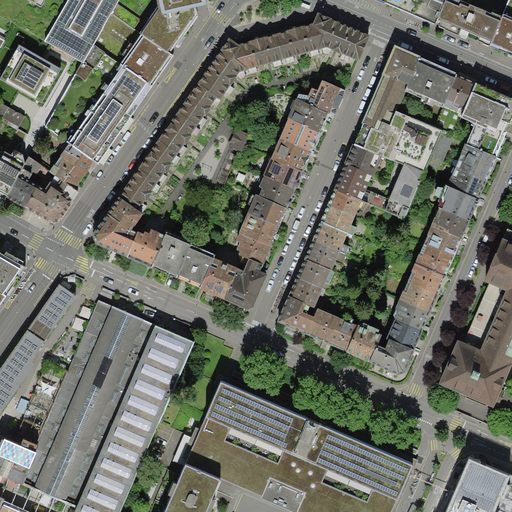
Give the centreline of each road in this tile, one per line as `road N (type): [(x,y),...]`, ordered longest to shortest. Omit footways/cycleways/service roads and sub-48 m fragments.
road 1 (residential): [(389,25),(252,337)]
road 2 (residential): [(233,0),(57,252)]
road 3 (residential): [(409,404),(511,165)]
road 4 (secondary): [(252,337),(57,252)]
road 5 (secondary): [(409,404),(252,337)]
road 6 (unclassified): [(511,77),(389,25)]
road 7 (residential): [(410,511),(434,445),(409,404)]
